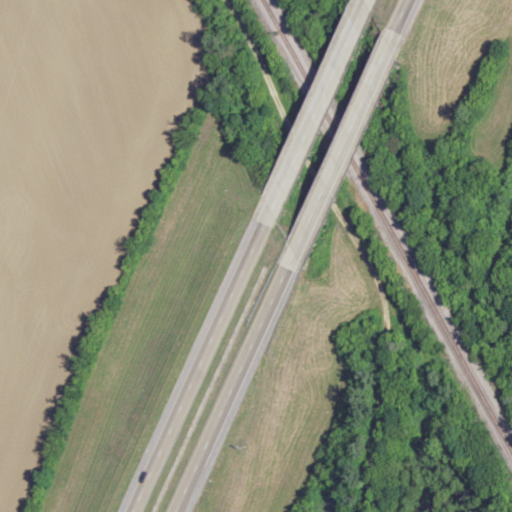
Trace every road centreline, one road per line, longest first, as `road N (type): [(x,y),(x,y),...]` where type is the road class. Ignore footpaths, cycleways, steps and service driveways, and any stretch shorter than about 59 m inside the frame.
road 1 (motorway): [(276,213),(137,511)]
road 2 (motorway): [(180,511),(300,255)]
road 3 (motorway): [(300,255),(398,45)]
road 4 (motorway): [(373,3),(276,213)]
